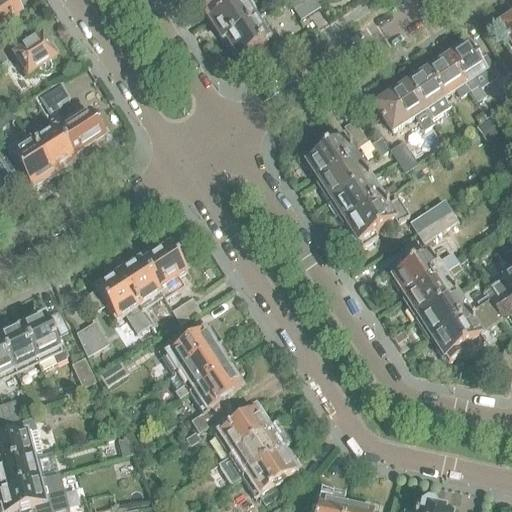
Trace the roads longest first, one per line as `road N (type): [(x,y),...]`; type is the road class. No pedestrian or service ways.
road 1 (residential): [(185,169),(356,440),(374,452),(511,482)]
road 2 (residential): [(511,423),(402,393),(233,136)]
road 3 (residential): [(233,136),(442,0)]
road 4 (residential): [(0,270),(185,169)]
road 5 (residential): [(79,0),(185,169)]
road 6 (residential): [(233,136),(147,0)]
